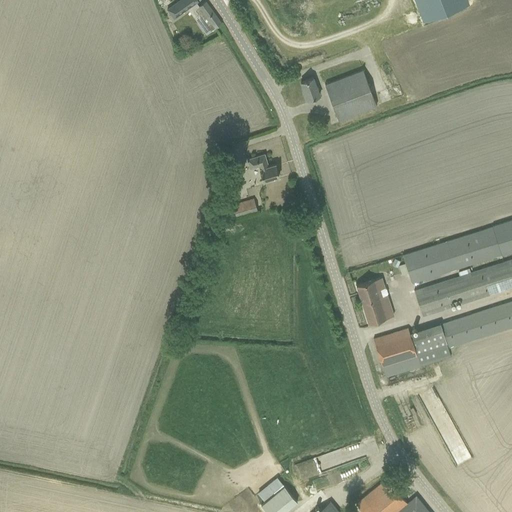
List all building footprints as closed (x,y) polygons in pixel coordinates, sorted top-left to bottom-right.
[(196,0),(179,0),(166,9),(173,19),(191,6),(196,14),(195,15),(200,23),(202,22),(209,32),(221,23),(205,1),(198,6),(196,2),(198,1),(196,0)] [(416,0),(423,18),(466,1),(465,0),(416,0)] [(362,70),(334,81),(325,84),(338,120),(375,106),(362,70)] [(303,93),(305,101),(319,95),(312,77),(300,82),(304,93),(303,93)] [(264,154),(254,157),(246,159),(250,170),(259,167),(263,181),(278,176),(274,164),(268,166),(264,154)] [(236,193),(239,174),(233,173),(230,192),(236,193)] [(252,199),(230,205),(233,217),(256,210),(252,199)] [(511,251),(511,219),(402,255),(411,282),(500,254),(501,255),(511,251)] [(391,264),(397,267),(399,261),(394,258),(391,264)] [(511,259),(413,291),(421,315),(450,306),(449,302),(458,299),(460,304),(511,287),(511,259)] [(381,277),(356,285),(368,323),(393,315),(381,277)] [(511,301),(441,324),(448,347),(511,327),(511,301)] [(408,328),(382,335),(373,338),(385,377),(450,356),(443,333),(413,343),(408,328)] [(458,445),(430,390),(425,393),(423,390),(417,393),(447,451),(458,445)] [(386,478),(355,503),(362,511),(428,511),(415,496),(407,503),(386,478)] [(262,511),(281,511),(296,499),(288,489),(286,491),(281,485),(257,505),(262,511)] [(315,511),(338,511),(329,501),(315,511)]
